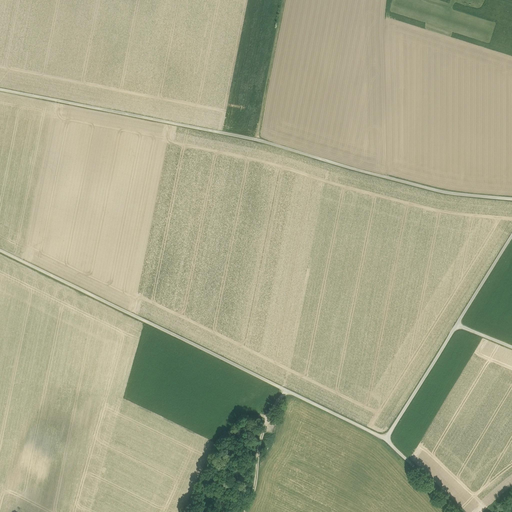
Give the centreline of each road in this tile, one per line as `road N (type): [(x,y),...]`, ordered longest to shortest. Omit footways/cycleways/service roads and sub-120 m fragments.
road 1 (track): [(0,248),(286,390)]
road 2 (track): [(256,140),(448,193),(511,198)]
road 3 (track): [(0,91),(256,140)]
road 4 (track): [(284,0),(256,140)]
road 5 (track): [(386,439),(458,326)]
road 6 (track): [(243,511),(264,417),(286,390)]
